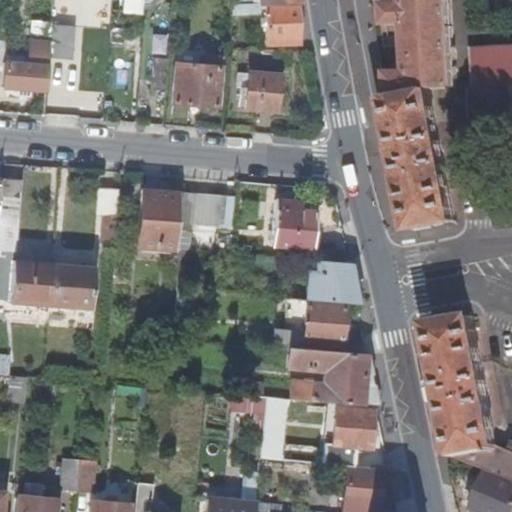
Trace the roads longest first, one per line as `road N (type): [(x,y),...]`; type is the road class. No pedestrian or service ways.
road 1 (residential): [(0,137),(361,160)]
road 2 (residential): [(430,511),(385,279)]
road 3 (residential): [(361,160),(333,0)]
road 4 (residential): [(511,245),(385,279)]
road 5 (residential): [(385,279),(511,301)]
road 6 (residential): [(385,279),(361,160)]
